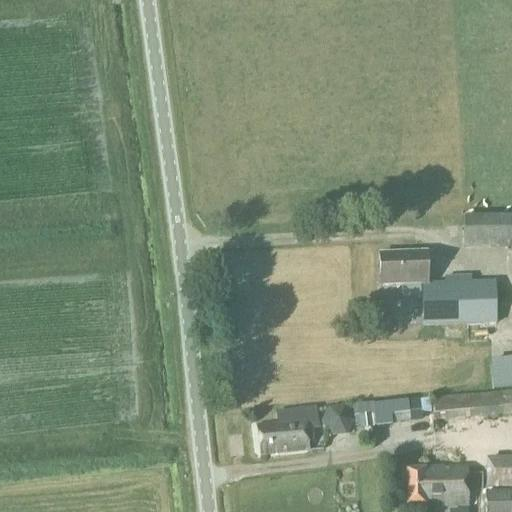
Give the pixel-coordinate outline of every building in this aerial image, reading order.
[(511,218),(463,218),(463,251),(511,250),(511,218)] [(445,284),(427,285),(426,254),(378,256),(379,288),(421,287),(422,328),(497,325),(495,283),(471,284),(471,278),(445,279),(445,284)] [(511,354),(489,358),(493,389),(511,386),(511,354)] [(511,391),(432,399),(434,423),(511,416),(511,391)] [(430,424),(427,398),(415,400),(418,426),(430,424)] [(410,424),(408,403),(372,407),(375,429),(393,427),(393,426),(410,424)] [(353,417),(368,416),(367,406),(352,407),(353,417)] [(276,413),(277,427),(255,429),(259,458),(309,452),(308,443),(313,443),(312,431),(319,430),(316,408),(276,413)] [(424,444),(474,444),(474,431),(424,431),(424,444)] [(511,489),(511,459),(486,460),(486,490),(511,489)] [(425,468),(425,470),(405,471),(406,508),(426,507),(426,509),(469,508),(468,468),(425,468)] [(511,511),(511,493),(510,493),(510,492),(486,493),(486,511),(511,511)]
